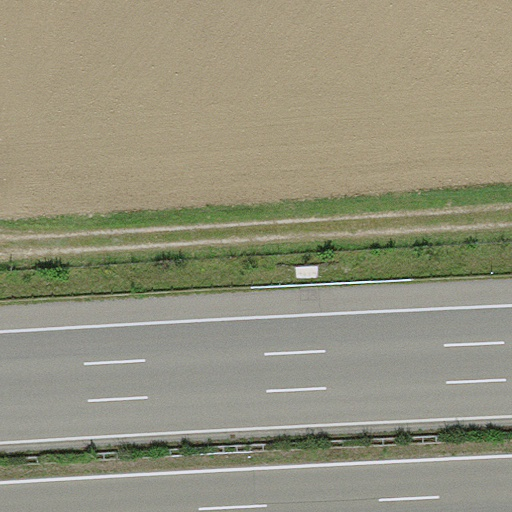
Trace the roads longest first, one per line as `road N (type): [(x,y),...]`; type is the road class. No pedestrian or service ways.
road 1 (track): [(0,253),(511,226)]
road 2 (motorway): [(511,360),(0,387)]
road 3 (motorway): [(143,511),(511,493)]
